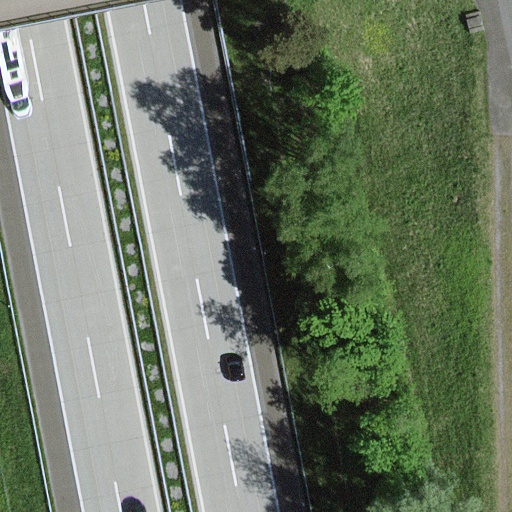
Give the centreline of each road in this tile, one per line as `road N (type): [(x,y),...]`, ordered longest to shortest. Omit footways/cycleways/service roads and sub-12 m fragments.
road 1 (motorway): [(238,511),(138,0)]
road 2 (motorway): [(20,0),(119,511)]
road 3 (track): [(511,496),(500,0)]
